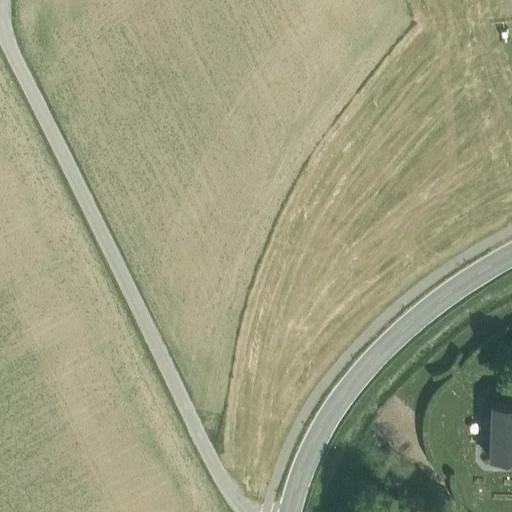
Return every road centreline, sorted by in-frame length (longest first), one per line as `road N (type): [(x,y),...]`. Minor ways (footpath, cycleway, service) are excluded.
road 1 (track): [(251,511),(219,476),(0,28)]
road 2 (secondary): [(511,255),(412,323),(366,367),(315,440),(291,511)]
